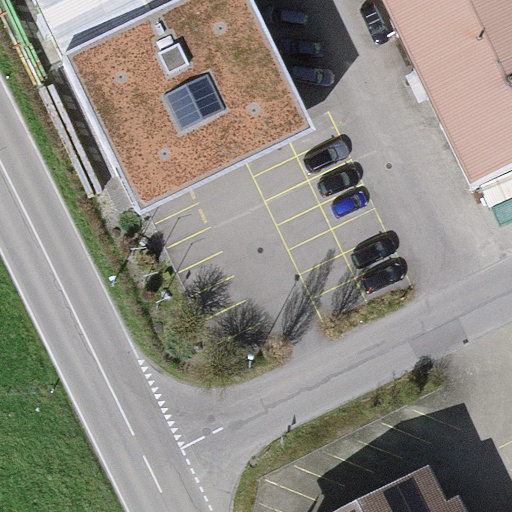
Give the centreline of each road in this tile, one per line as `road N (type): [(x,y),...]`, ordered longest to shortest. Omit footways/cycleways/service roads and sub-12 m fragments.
road 1 (residential): [(511,280),(151,466)]
road 2 (secondary): [(0,165),(151,466)]
road 3 (unknown): [(497,287),(356,0)]
